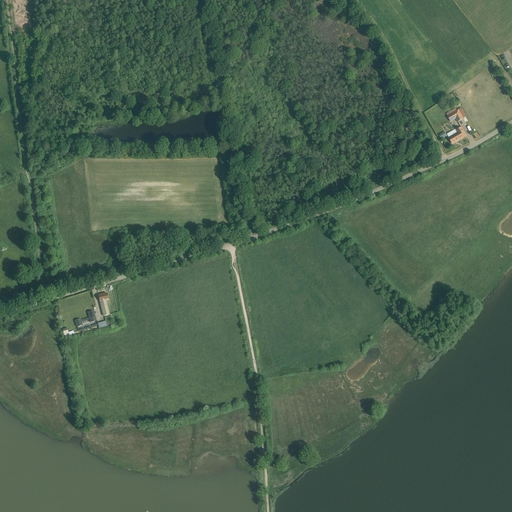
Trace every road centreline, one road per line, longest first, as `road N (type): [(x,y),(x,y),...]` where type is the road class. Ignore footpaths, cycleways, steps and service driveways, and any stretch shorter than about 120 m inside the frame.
road 1 (unclassified): [(0,312),(254,236),(433,165),(511,122)]
road 2 (track): [(7,0),(43,298)]
road 3 (track): [(445,159),(379,30),(355,0)]
